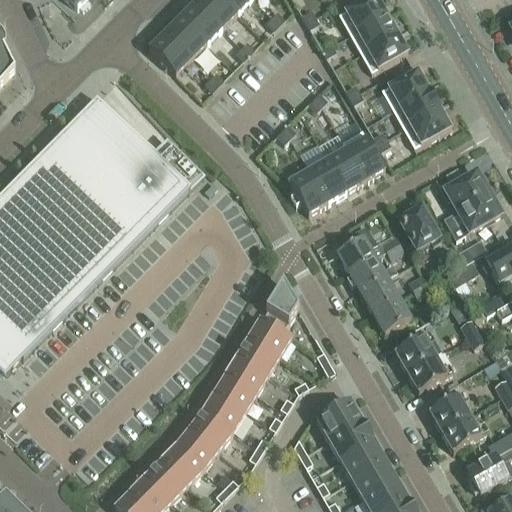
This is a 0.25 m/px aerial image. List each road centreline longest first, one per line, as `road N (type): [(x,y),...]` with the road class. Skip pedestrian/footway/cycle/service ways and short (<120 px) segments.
road 1 (residential): [(436,511),(244,178),(106,42)]
road 2 (secondary): [(511,128),(437,0)]
